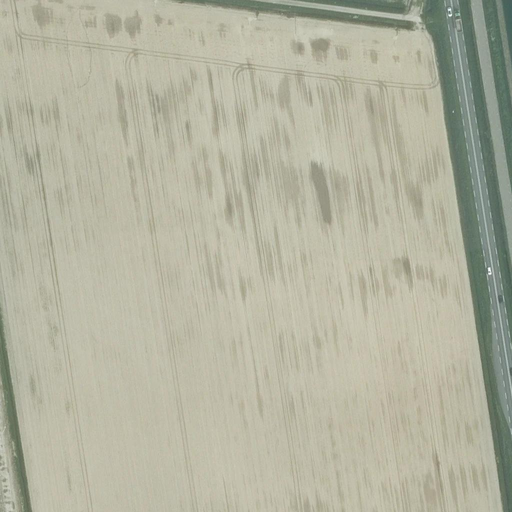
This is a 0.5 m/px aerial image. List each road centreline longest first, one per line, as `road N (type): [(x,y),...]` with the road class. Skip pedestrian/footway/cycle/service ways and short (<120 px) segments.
road 1 (primary): [(511,393),(450,0)]
road 2 (unclassified): [(511,238),(475,0)]
road 3 (track): [(418,20),(263,0)]
